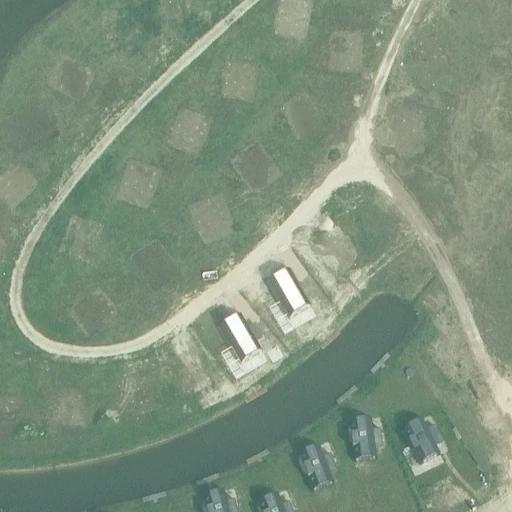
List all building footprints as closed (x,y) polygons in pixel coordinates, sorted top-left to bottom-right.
[(371,422),(349,425),(354,463),(376,460),(375,448),(382,447),(380,430),(373,431),(371,422)] [(423,422),(402,432),(420,467),(440,457),(434,446),(442,442),(435,428),(428,432),(423,422)] [(319,448),(298,457),(312,492),(333,484),(329,473),(336,470),(330,456),(323,459),(319,448)] [(224,494),(203,500),(206,511),(237,511),(234,502),(227,504),(224,494)] [(278,497),(256,506),(259,511),(292,511),(289,504),(283,507),(278,497)]
